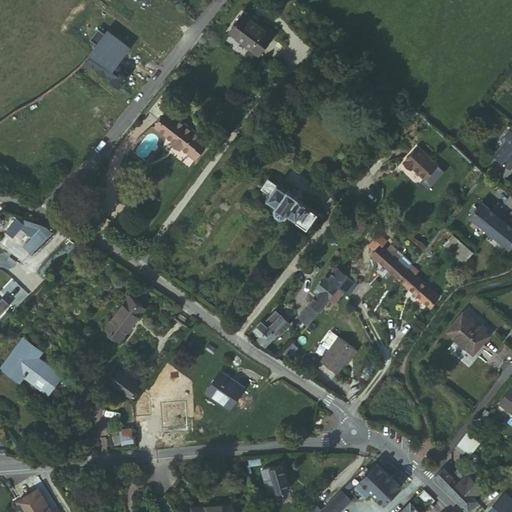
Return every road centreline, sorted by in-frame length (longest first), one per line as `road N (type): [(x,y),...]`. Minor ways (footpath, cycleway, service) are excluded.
road 1 (unclassified): [(354,431),(341,409),(119,253),(0,196)]
road 2 (tertiary): [(354,431),(340,439),(0,468)]
road 3 (residential): [(511,369),(419,479)]
